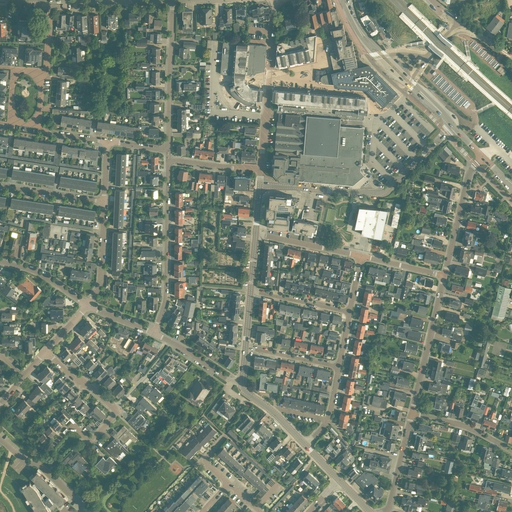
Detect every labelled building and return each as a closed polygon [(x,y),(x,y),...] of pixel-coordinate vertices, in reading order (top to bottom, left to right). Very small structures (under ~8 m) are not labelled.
[(306,0),(308,9),(308,8),(309,13),(307,14),(310,26),(319,25),(319,22),(331,20),(332,25),(330,26),(332,36),(329,37),(331,46),(334,46),(336,52),(330,53),(334,69),(344,67),(345,69),(350,68),(358,66),(352,41),(347,42),(343,25),(341,25),(340,21),(339,21),(336,8),(330,9),(329,7),(332,6),(330,0),(306,0)] [(259,18),(259,19),(259,21),(266,20),(265,15),(269,15),(268,7),(263,8),(263,6),(257,7),(259,18)] [(242,15),(246,15),(246,7),(235,7),(236,15),(237,15),(237,18),(242,18),(242,15)] [(254,19),(259,18),(257,7),(257,9),(252,10),(252,15),(247,15),(247,20),(253,19),(254,19)] [(211,24),(211,18),(211,8),(200,8),(201,24),(211,24)] [(232,22),(231,8),(223,9),(224,18),(219,18),(219,26),(224,25),(224,22),(232,22)] [(184,19),(184,27),(184,31),(187,31),(187,33),(191,33),(191,31),(191,19),(192,19),(192,10),(182,10),(183,19),(184,19)] [(130,20),(128,20),(125,20),(125,27),(129,27),(129,24),(132,24),(132,20),(138,20),(138,13),(129,13),(130,20)] [(155,17),(153,17),(153,13),(146,13),(145,21),(149,22),(149,24),(152,24),(152,20),(155,20),(155,17)] [(67,23),(67,15),(57,14),(56,29),(66,29),(67,23)] [(117,25),(118,25),(118,14),(107,14),(107,26),(113,26),(113,27),(117,27),(117,25)] [(90,32),(98,32),(98,15),(90,15),(90,32)] [(495,34),(503,23),(495,16),(486,27),(495,34)] [(152,20),(152,24),(149,24),(154,25),(154,28),(161,28),(161,20),(157,20),(157,17),(155,17),(155,20),(152,20)] [(287,28),(296,26),(294,18),(286,20),(286,21),(282,22),(283,28),(287,27),(287,28)] [(369,32),(371,31),(376,28),(376,27),(379,25),(375,19),(371,21),(366,24),(368,26),(365,27),(368,31),(368,30),(369,32)] [(31,38),(31,21),(19,20),(19,28),(18,29),(18,31),(19,31),(18,37),(31,38)] [(153,31),(151,31),(151,36),(150,36),(150,40),(154,40),(154,41),(160,41),(161,33),(154,33),(154,31),(153,31)] [(377,34),(381,40),(386,37),(381,31),(377,34)] [(309,36),(277,43),(275,66),(314,58),(316,35),(309,36)] [(88,42),(84,42),(81,42),(82,46),(77,47),(78,60),(78,63),(82,63),(82,54),(85,54),(85,50),(82,50),(82,47),(88,47),(88,42)] [(189,59),(189,48),(195,49),(196,43),(184,42),(183,48),(180,48),(180,56),(183,57),(184,57),(184,59),(184,60),(185,61),(186,61),(187,61),(188,61),(188,60),(189,59)] [(247,84),(247,83),(246,83),(247,83),(247,82),(247,81),(246,81),(246,80),(245,80),(245,79),(245,77),(245,75),(264,71),(264,69),(266,46),(247,44),(242,44),(223,42),(221,70),(220,74),(234,75),(234,76),(234,78),(234,79),(234,81),(235,83),(235,84),(228,85),(229,88),(230,90),(231,93),(233,95),(235,98),(237,100),(238,100),(241,102),(243,103),(246,104),(249,105),(252,106),(257,106),(256,106),(257,99),(262,100),(263,89),(257,88),(254,88),(253,88),(252,88),(251,87),(250,87),(249,86),(248,85),(247,84)] [(17,48),(3,48),(3,57),(1,57),(1,63),(14,64),(15,55),(16,55),(17,48)] [(41,64),(42,50),(33,49),(33,48),(27,48),(26,61),(35,62),(35,63),(41,64)] [(160,55),(149,55),(149,59),(150,59),(150,62),(150,64),(157,64),(157,62),(160,62),(160,55)] [(393,90),(367,64),(358,66),(350,68),(345,69),(344,67),(334,69),(335,73),(324,75),(323,75),(323,76),(322,76),(321,77),(321,78),(320,79),(320,80),(321,81),(321,82),(322,82),(322,83),(323,83),(324,83),(337,85),(337,86),(366,88),(370,92),(371,92),(376,97),(376,98),(382,104),(383,103),(388,108),(400,96),(393,90)] [(506,71),(500,66),(497,70),(503,75),(506,71)] [(73,78),(73,74),(69,74),(69,68),(58,67),(58,74),(67,75),(67,78),(73,78)] [(136,87),(126,87),(127,98),(130,98),(130,90),(136,89),(136,87)] [(276,152),(275,154),(301,156),(299,181),(353,185),(365,175),(361,171),(356,165),(360,161),(363,128),(341,126),(341,118),(363,120),(364,113),(367,114),(367,113),(368,108),(368,106),(367,104),(367,102),(366,99),(365,97),(310,93),(310,90),(309,90),(307,90),(307,92),(273,89),(272,101),(277,101),(276,112),(278,113),(276,152)] [(146,90),(146,96),(149,96),(149,100),(156,100),(156,97),(159,97),(159,96),(160,96),(160,93),(159,93),(159,90),(153,90),(146,90)] [(148,103),(148,106),(150,106),(150,111),(159,111),(159,103),(151,103),(148,103)] [(139,112),(139,116),(147,116),(147,119),(152,119),(152,123),(159,124),(159,115),(152,115),(148,115),(148,112),(139,112)] [(256,135),(256,128),(248,127),(248,125),(242,124),(242,130),(245,130),(244,134),(256,135)] [(138,129),(138,127),(134,127),(134,126),(128,126),(127,135),(132,136),(133,134),(137,135),(138,129)] [(158,136),(159,129),(150,128),(149,136),(158,136)] [(255,146),(255,139),(245,139),(245,143),(240,142),(240,147),(246,148),(246,145),(255,146)] [(201,156),(202,143),(199,143),(198,146),(196,146),(195,149),(194,156),(201,156)] [(185,153),(189,154),(190,151),(185,150),(185,145),(178,145),(177,153),(185,153)] [(441,151),(437,155),(443,161),(446,157),(442,153),(441,151)] [(301,156),(275,154),(274,154),(273,155),(272,171),(280,180),(295,182),(299,182),(299,181),(301,156)] [(137,155),(137,162),(142,162),(142,164),(145,164),(145,160),(141,160),(141,155),(137,155)] [(145,160),(145,164),(148,164),(148,169),(158,169),(158,162),(149,162),(149,160),(146,160),(145,160)] [(459,168),(460,168),(456,167),(456,166),(449,164),(448,165),(445,164),(444,169),(450,170),(450,172),(458,174),(458,173),(459,173),(460,169),(459,168)] [(190,179),(190,175),(187,174),(187,171),(180,170),(179,178),(186,179),(190,179)] [(149,171),(144,171),(144,176),(147,176),(146,183),(158,184),(158,176),(149,176),(149,171)] [(215,185),(215,191),(214,198),(218,198),(218,191),(218,186),(220,186),(225,186),(225,182),(224,182),(224,175),(218,175),(217,181),(217,185),(215,185)] [(238,176),(230,175),(229,189),(233,189),(233,187),(249,188),(250,177),(238,177),(238,176)] [(453,197),(454,192),(437,188),(436,191),(442,192),(442,193),(446,194),(446,196),(453,197)] [(474,198),(480,200),(479,202),(492,205),(495,202),(494,200),(492,200),(493,199),(486,193),(480,191),(479,192),(476,191),(474,198)] [(425,193),(424,200),(430,201),(434,202),(434,198),(437,198),(437,196),(436,195),(426,193),(425,193)] [(292,197),(292,196),(270,194),(269,206),(267,206),(266,216),(268,216),(267,227),(288,229),(289,218),(291,218),(293,208),(294,203),(295,198),(292,197)] [(451,206),(440,203),(440,204),(434,202),(430,201),(429,207),(427,206),(427,208),(430,209),(430,210),(435,211),(436,206),(441,207),(440,209),(450,211),(451,206)] [(157,213),(158,207),(154,207),(154,202),(149,202),(149,207),(150,207),(150,213),(154,213),(154,214),(156,214),(156,213),(157,213)] [(401,204),(395,203),(391,226),(396,227),(401,204)] [(470,213),(475,214),(474,215),(475,216),(476,216),(477,215),(479,215),(480,211),(483,212),(483,213),(489,214),(491,206),(485,204),(484,208),(481,207),(472,205),(471,208),(470,209),(469,211),(470,212),(470,213)] [(389,208),(378,207),(360,205),(359,213),(357,213),(356,219),(357,220),(356,226),(364,227),(362,233),(375,236),(383,237),(386,222),(388,222),(389,216),(388,215),(389,208)] [(249,216),(249,207),(239,206),(239,207),(235,207),(234,215),(238,215),(249,216)] [(493,212),(498,217),(496,218),(500,223),(504,219),(506,220),(508,218),(507,216),(498,207),(493,212)] [(435,215),(434,218),(433,222),(436,223),(435,226),(440,227),(441,224),(445,225),(446,224),(447,223),(446,222),(446,219),(442,217),(442,216),(435,215)] [(157,224),(152,224),(152,218),(146,218),(146,224),(145,224),(145,233),(157,233),(157,224)] [(312,223),(308,222),(306,221),(301,220),(294,219),(292,230),(299,232),(298,233),(302,234),(302,232),(305,233),(304,234),(305,234),(308,235),(308,234),(315,235),(318,224),(312,223)] [(479,226),(480,223),(468,221),(466,227),(475,229),(476,226),(479,226)] [(439,231),(431,230),(429,238),(427,245),(441,248),(443,241),(439,240),(439,239),(437,239),(439,231)] [(466,231),(464,237),(476,240),(477,236),(483,238),(484,233),(473,231),(473,233),(466,231)] [(34,248),(35,242),(37,233),(33,232),(28,232),(25,247),(34,248)] [(21,243),(23,234),(18,233),(17,237),(11,236),(9,246),(16,248),(17,242),(21,243)] [(244,249),(245,241),(239,241),(240,237),(233,237),(233,242),(236,242),(236,248),(244,249)] [(462,244),(470,246),(474,247),(473,249),(476,250),(480,251),(481,247),(475,245),(476,240),(464,237),(464,238),(463,238),(462,240),(463,241),(462,244)] [(406,258),(408,248),(398,246),(399,241),(395,240),(393,252),(396,253),(396,255),(406,258)] [(422,246),(415,244),(414,250),(419,252),(424,253),(425,247),(422,246)] [(188,253),(192,253),(192,250),(188,250),(188,248),(182,248),(182,245),(175,245),(175,251),(182,251),(184,251),(184,249),(188,250),(188,253)] [(154,259),(154,251),(151,251),(151,248),(142,247),(141,255),(146,255),(146,259),(154,259)] [(48,262),(50,251),(41,249),(40,254),(43,255),(42,261),(48,262)] [(461,249),(460,256),(461,256),(463,257),(463,256),(471,258),(472,256),(472,255),(473,252),(471,251),(467,250),(461,249)] [(440,255),(426,251),(424,261),(437,264),(440,255)] [(311,260),(311,263),(310,266),(314,267),(316,254),(309,253),(307,259),(311,260)] [(321,255),(319,261),(319,264),(327,266),(329,257),(321,255)] [(461,256),(460,260),(461,261),(461,262),(469,264),(476,266),(481,267),(481,265),(472,263),(473,258),(471,258),(463,256),(463,257),(461,256)] [(336,268),(339,269),(341,269),(342,265),(339,264),(340,259),(332,257),(331,263),(337,264),(336,268)] [(343,270),(344,270),(346,270),(351,271),(351,268),(353,262),(345,260),(343,270)] [(112,271),(121,271),(121,262),(112,262),(112,271)] [(467,276),(469,269),(457,266),(455,273),(467,276)] [(490,270),(476,266),(474,274),(478,275),(477,278),(481,279),(482,276),(485,277),(486,274),(490,275),(491,270),(490,270)] [(376,275),(378,269),(370,267),(368,273),(376,275)] [(391,274),(385,272),(385,270),(378,269),(376,275),(375,279),(383,281),(389,282),(391,274)] [(395,283),(395,282),(400,283),(401,280),(402,275),(395,273),(394,278),(393,278),(391,282),(395,283)] [(157,276),(153,276),(154,274),(146,274),(146,276),(146,279),(149,279),(148,283),(157,284),(157,276)] [(271,275),(269,275),(263,275),(262,281),(268,281),(268,284),(274,284),(274,280),(271,279),(271,275)] [(32,300),(41,289),(37,286),(37,287),(25,277),(17,286),(24,292),(25,290),(30,294),(29,296),(28,297),(32,300)] [(433,281),(425,279),(421,278),(419,284),(432,287),(433,281)] [(291,289),(292,283),(293,280),(286,279),(285,288),(291,289)] [(122,299),(123,281),(116,281),(115,284),(113,284),(113,291),(118,291),(118,299),(122,299)] [(123,281),(122,299),(127,299),(127,291),(133,292),(133,290),(136,290),(136,285),(128,285),(128,282),(123,282),(123,281)] [(299,282),(297,291),(303,292),(305,282),(299,281),(299,282)] [(305,282),(303,292),(309,293),(311,283),(305,282)] [(340,285),(343,286),(342,289),(341,289),(340,293),(339,300),(345,301),(346,294),(344,294),(345,290),(344,289),(345,287),(349,288),(350,284),(341,282),(340,285)] [(462,293),(463,289),(465,290),(464,291),(471,293),(473,287),(464,285),(463,287),(453,284),(451,291),(462,293)] [(15,290),(8,285),(1,294),(9,299),(15,290)] [(499,285),(492,314),(502,318),(504,318),(509,297),(511,289),(499,285)] [(321,296),(323,287),(319,286),(319,288),(316,288),(315,295),(321,296)] [(403,287),(400,286),(398,294),(395,293),(394,297),(397,297),(397,298),(400,298),(403,287)] [(329,287),(327,297),(333,298),(334,290),(335,288),(329,287)] [(373,299),(373,301),(376,301),(377,298),(373,297),(374,296),(371,296),(372,292),(365,291),(364,297),(373,299)] [(420,293),(417,293),(416,299),(419,299),(418,300),(423,301),(428,302),(429,302),(429,301),(430,300),(429,299),(430,295),(425,294),(420,293)] [(157,308),(158,296),(150,296),(149,308),(157,308)] [(49,302),(51,302),(51,303),(56,303),(56,305),(63,305),(63,303),(64,303),(64,300),(63,300),(63,298),(56,298),(56,300),(51,300),(50,299),(51,298),(49,297),(40,307),(44,307),(49,302)] [(184,300),(177,299),(177,301),(176,304),(178,305),(176,308),(168,323),(172,325),(181,306),(183,304),(184,300)] [(459,301),(450,299),(449,299),(449,301),(449,302),(449,305),(452,306),(452,307),(457,308),(460,309),(462,302),(459,301)] [(184,315),(193,317),(196,302),(187,300),(184,315)] [(285,313),(287,305),(280,304),(279,312),(285,313)] [(427,307),(419,305),(415,304),(413,310),(425,313),(427,307)] [(287,305),(285,313),(292,315),(294,306),(287,305)] [(181,306),(172,325),(176,326),(183,312),(183,311),(184,308),(181,306)] [(294,306),(292,315),(299,316),(300,308),(294,306)] [(309,318),(310,310),(304,309),(302,317),(309,318)] [(18,314),(18,310),(10,310),(10,313),(2,313),(2,320),(12,320),(12,314),(18,314)] [(51,310),(51,320),(55,320),(57,320),(57,317),(63,317),(63,310),(51,310)] [(310,310),(309,318),(315,319),(317,311),(310,310)] [(399,313),(391,311),(390,317),(398,319),(399,313)] [(319,323),(322,323),(328,324),(328,321),(328,320),(329,314),(321,312),(320,319),(320,318),(319,323)] [(457,323),(459,315),(447,312),(445,320),(457,323)] [(334,315),(332,321),(332,324),(336,325),(336,326),(339,326),(342,317),(334,315)] [(422,328),(424,321),(412,318),(410,326),(422,328)] [(55,320),(51,320),(51,323),(47,323),(47,322),(42,322),(42,323),(40,323),(40,330),(42,330),(42,331),(47,331),(47,330),(52,330),(52,327),(57,327),(57,323),(55,323),(55,320)] [(86,325),(85,326),(92,333),(96,328),(89,322),(88,323),(87,322),(85,324),(86,325)] [(14,334),(17,334),(18,333),(18,330),(17,329),(17,323),(10,323),(10,326),(4,326),(4,329),(2,329),(2,334),(14,334)] [(359,323),(357,330),(366,331),(366,333),(370,334),(370,330),(367,329),(368,325),(365,325),(359,323)] [(87,337),(92,333),(85,326),(84,327),(83,326),(81,328),(82,329),(80,331),(87,337)] [(116,333),(114,335),(119,337),(120,334),(121,335),(120,336),(122,337),(123,335),(127,337),(130,331),(119,326),(116,333)] [(274,336),(274,330),(268,330),(269,327),(258,326),(257,340),(265,340),(265,334),(270,334),(270,336),(274,336)] [(451,330),(443,328),(443,329),(442,329),(442,331),(442,335),(450,337),(450,336),(453,337),(452,339),(461,341),(462,335),(461,334),(462,330),(455,329),(454,332),(451,331),(451,330)] [(419,341),(421,333),(409,330),(407,338),(419,341)] [(202,334),(199,332),(197,335),(196,337),(198,338),(196,341),(201,345),(205,339),(203,338),(204,334),(202,333),(202,334)] [(289,346),(290,340),(286,339),(287,336),(283,335),(281,345),(289,346)] [(79,336),(74,340),(82,348),(84,346),(85,347),(87,345),(86,343),(84,342),(85,341),(79,336)] [(33,344),(35,344),(35,338),(30,338),(30,341),(26,341),(26,352),(33,352),(33,344)] [(91,339),(88,341),(91,345),(97,350),(100,347),(99,346),(96,344),(91,339)] [(206,348),(210,342),(205,339),(201,345),(201,346),(202,347),(203,346),(206,348)] [(74,340),(70,345),(77,352),(82,348),(74,340)] [(133,352),(138,344),(133,340),(127,349),(133,352)] [(211,352),(215,346),(216,344),(211,340),(210,343),(210,342),(206,348),(211,352)] [(355,340),(354,346),(361,347),(363,348),(363,349),(366,350),(367,347),(370,348),(371,345),(364,343),(362,343),(362,341),(355,340)] [(147,354),(152,346),(145,342),(142,348),(144,349),(142,352),(147,354)] [(416,354),(418,345),(407,342),(405,351),(416,354)] [(438,349),(443,351),(448,352),(450,345),(445,343),(439,342),(438,349)] [(333,343),(332,346),(328,345),(328,347),(325,347),(325,350),(327,351),(326,354),(334,356),(336,344),(333,343)] [(151,358),(152,357),(153,354),(155,355),(158,350),(152,346),(147,354),(146,356),(151,358)] [(70,356),(74,361),(79,366),(83,362),(79,357),(73,352),(71,353),(67,348),(61,354),(67,359),(70,356)] [(235,354),(236,350),(225,349),(225,354),(229,355),(229,357),(229,356),(224,363),(227,365),(226,365),(227,365),(230,367),(235,360),(234,360),(235,354)] [(352,356),(351,362),(360,364),(367,366),(369,366),(369,364),(364,363),(364,361),(360,360),(360,361),(358,361),(359,357),(352,356)] [(164,367),(169,371),(170,372),(173,367),(172,367),(175,363),(178,365),(177,367),(183,371),(188,366),(177,359),(176,359),(175,359),(172,357),(171,358),(169,357),(165,362),(167,364),(164,367)] [(275,366),(276,360),(267,358),(267,359),(264,358),(255,357),(254,368),(266,369),(266,368),(268,368),(269,366),(269,367),(269,365),(275,366)] [(398,371),(399,368),(402,368),(402,369),(411,371),(414,362),(404,360),(405,358),(398,357),(397,361),(398,361),(397,366),(392,365),(391,369),(398,371)] [(98,367),(102,363),(98,359),(95,362),(91,359),(86,364),(91,370),(96,365),(98,367)] [(442,371),(442,370),(443,366),(440,366),(441,361),(435,360),(433,369),(442,371)] [(287,370),(288,363),(282,361),(281,364),(278,364),(276,372),(280,372),(280,368),(287,370)] [(358,373),(362,373),(363,370),(359,369),(360,364),(351,362),(350,369),(359,371),(358,373)] [(114,373),(120,367),(121,366),(119,363),(112,371),(114,373)] [(43,370),(49,377),(54,372),(53,372),(54,371),(49,365),(48,366),(47,366),(43,370)] [(105,377),(114,368),(111,366),(107,371),(102,365),(95,373),(100,378),(103,376),(105,377)] [(304,374),(306,366),(300,365),(298,373),(304,374)] [(311,389),(313,378),(311,378),(311,377),(311,376),(313,368),(306,366),(304,374),(309,375),(308,377),(308,381),(309,382),(308,388),(311,389)] [(169,371),(164,367),(163,369),(161,368),(159,371),(158,371),(157,371),(150,378),(156,383),(160,379),(158,377),(160,375),(164,378),(163,379),(170,384),(174,379),(168,374),(169,372),(170,372),(169,371)] [(478,367),(475,375),(483,377),(486,369),(478,367)] [(322,378),(324,370),(318,369),(316,377),(322,378)] [(358,373),(359,371),(350,369),(348,375),(358,377),(358,373)] [(452,373),(443,371),(442,370),(442,371),(433,369),(431,377),(436,378),(436,381),(449,384),(450,381),(444,380),(445,376),(447,376),(447,374),(452,375),(452,373)] [(41,383),(51,392),(53,390),(49,385),(45,381),(49,377),(43,370),(38,375),(43,380),(41,383)] [(324,370),(322,378),(329,379),(331,371),(324,370)] [(132,379),(130,377),(131,376),(127,373),(126,373),(123,376),(129,382),(132,379)] [(277,391),(278,384),(266,383),(266,381),(267,380),(268,378),(266,376),(267,374),(261,373),(259,389),(265,389),(274,390),(273,391),(277,391)] [(113,378),(115,377),(112,374),(111,376),(104,382),(110,388),(116,381),(113,378)] [(410,379),(398,376),(394,376),(393,376),(393,378),(392,379),(392,380),(392,381),(392,382),(396,383),(396,385),(408,387),(410,379)] [(476,379),(470,377),(467,388),(473,389),(476,379)] [(62,380),(58,385),(55,388),(58,390),(59,388),(64,393),(62,394),(64,393),(69,387),(65,382),(64,383),(62,381),(62,380)] [(122,394),(126,389),(121,384),(123,383),(120,380),(117,383),(119,385),(113,391),(117,395),(117,394),(119,396),(121,393),(122,394)] [(199,405),(210,389),(198,380),(187,396),(199,405)] [(449,385),(449,384),(436,381),(442,382),(441,385),(430,383),(428,391),(439,393),(445,394),(447,385),(449,385)] [(34,390),(42,398),(46,394),(48,395),(51,392),(41,383),(34,390)] [(156,402),(163,395),(155,387),(154,388),(149,384),(142,391),(150,399),(152,397),(156,402)] [(64,393),(62,394),(64,397),(66,395),(71,399),(69,401),(76,393),(71,389),(69,387),(64,393)] [(32,403),(35,405),(37,402),(36,401),(40,396),(42,398),(34,390),(29,395),(35,400),(32,403)] [(76,393),(69,401),(71,403),(73,401),(77,405),(83,400),(78,395),(78,396),(76,394),(76,393)] [(405,397),(387,393),(386,397),(389,397),(393,398),(392,405),(396,406),(398,400),(404,401),(405,397)] [(374,395),(371,405),(386,408),(386,405),(380,404),(381,401),(382,397),(374,395)] [(157,409),(155,407),(144,397),(139,401),(141,403),(139,405),(138,404),(136,407),(138,409),(142,413),(145,410),(144,409),(146,407),(153,414),(157,409)] [(289,406),(291,398),(284,397),(282,404),(289,406)] [(436,397),(435,398),(435,399),(435,400),(434,407),(433,407),(440,409),(441,408),(445,409),(447,403),(443,402),(444,399),(436,397)] [(291,398),(289,406),(296,407),(297,399),(291,398)] [(297,399),(296,407),(302,409),(304,401),(297,399)] [(20,404),(26,411),(31,406),(32,407),(35,405),(32,403),(30,405),(25,400),(20,404)] [(84,414),(85,413),(90,408),(89,407),(90,407),(85,402),(83,400),(77,405),(75,407),(78,410),(80,408),(84,412),(83,413),(84,414)] [(226,402),(224,401),(221,406),(218,404),(214,410),(222,416),(230,405),(229,404),(229,403),(228,402),(227,402),(226,402)] [(304,401),(302,409),(309,410),(310,402),(304,401)] [(310,402),(309,410),(315,411),(317,404),(310,402)] [(455,402),(453,408),(452,411),(455,412),(455,414),(462,416),(464,408),(462,408),(463,404),(455,402)] [(22,415),(26,411),(20,404),(15,409),(16,410),(14,412),(21,419),(23,416),(22,415)] [(317,404),(315,411),(322,413),(324,405),(317,404)] [(95,416),(101,410),(96,405),(92,410),(90,408),(85,413),(89,417),(92,414),(95,416)] [(231,406),(230,405),(222,416),(224,413),(229,417),(227,420),(230,422),(234,416),(232,414),(235,410),(234,408),(234,407),(233,406),(232,406),(231,406)] [(483,413),(486,406),(482,405),(480,409),(475,407),(474,408),(472,407),(469,412),(472,414),(470,418),(477,421),(478,417),(481,418),(483,413)] [(57,415),(65,422),(69,418),(71,416),(63,408),(61,411),(63,413),(59,417),(57,415)] [(142,413),(138,409),(137,411),(128,421),(137,430),(145,421),(148,424),(150,421),(148,418),(147,420),(140,414),(142,413)] [(101,410),(95,416),(98,419),(95,423),(99,426),(103,422),(101,420),(106,415),(101,410)] [(400,419),(402,411),(396,410),(395,415),(390,414),(390,417),(394,418),(400,419)] [(340,419),(352,422),(352,421),(347,420),(349,414),(341,412),(340,419)] [(494,415),(490,414),(489,417),(485,416),(484,418),(482,425),(488,427),(491,418),(492,419),(494,415)] [(50,422),(58,429),(63,425),(62,424),(64,422),(65,422),(57,415),(55,417),(57,419),(53,424),(51,422),(50,422)] [(238,431),(239,431),(242,429),(245,432),(249,427),(254,422),(247,416),(243,421),(242,420),(237,425),(239,426),(236,428),(236,430),(238,431)] [(491,418),(488,427),(494,429),(496,423),(490,420),(491,418)] [(352,422),(340,419),(338,425),(344,426),(346,428),(347,429),(344,431),(349,437),(353,431),(353,430),(352,428),(352,427),(352,425),(352,423),(352,422)] [(45,430),(52,436),(56,431),(58,429),(50,422),(44,428),(45,430)] [(387,422),(385,428),(397,431),(398,429),(399,426),(398,426),(399,425),(397,424),(397,423),(393,423),(387,422)] [(86,426),(88,429),(92,433),(95,430),(88,424),(86,426)] [(257,434),(260,436),(267,428),(262,424),(257,429),(256,428),(254,431),(252,429),(247,434),(250,437),(247,440),(249,442),(257,434)] [(436,437),(437,432),(431,431),(432,427),(428,426),(428,425),(420,424),(418,430),(426,432),(429,433),(428,435),(436,437)] [(203,428),(212,436),(217,431),(209,425),(206,428),(204,427),(203,428)] [(113,436),(115,438),(118,441),(120,439),(125,443),(130,438),(134,442),(137,438),(124,426),(116,433),(113,436)] [(52,436),(45,430),(44,428),(42,431),(44,433),(39,437),(45,443),(50,438),(51,436),(52,436)] [(199,432),(208,441),(212,436),(203,428),(204,430),(202,433),(200,431),(199,432)] [(267,438),(272,433),(267,428),(260,436),(260,437),(262,434),(265,436),(262,439),(265,441),(260,446),(263,449),(268,443),(266,441),(268,439),(267,438)] [(397,433),(397,431),(385,428),(384,434),(390,436),(390,437),(394,437),(396,437),(396,436),(397,436),(397,433)] [(235,442),(239,438),(229,429),(226,433),(235,442)] [(193,436),(204,445),(208,441),(199,432),(198,433),(200,435),(197,438),(194,435),(193,436)] [(458,442),(459,442),(461,435),(454,434),(452,440),(458,442)] [(377,436),(374,435),(373,442),(383,444),(382,448),(393,450),(393,449),(394,450),(394,447),(395,442),(389,441),(389,440),(384,439),(385,438),(377,437),(377,436)] [(428,437),(424,436),(417,435),(416,441),(432,445),(432,443),(427,442),(428,437)] [(189,440),(198,449),(202,445),(204,446),(204,445),(193,436),(193,437),(195,438),(192,441),(190,439),(189,440)] [(276,450),(282,443),(277,437),(273,441),(270,444),(271,444),(268,447),(273,451),(275,449),(276,450)] [(469,449),(472,439),(465,437),(463,444),(459,443),(458,449),(463,450),(463,447),(469,449)] [(129,451),(118,441),(115,438),(105,448),(115,457),(116,456),(117,457),(123,451),(126,454),(129,451)] [(345,447),(348,444),(343,438),(340,441),(345,447)] [(185,445),(194,454),(198,449),(189,440),(188,441),(190,443),(188,446),(186,444),(185,445)] [(328,452),(336,445),(334,443),(331,440),(324,448),(328,452)] [(425,450),(426,446),(431,447),(432,445),(416,441),(414,447),(425,450)] [(194,454),(185,445),(184,446),(186,448),(183,451),(181,449),(180,450),(182,453),(183,452),(190,459),(194,454)] [(336,445),(328,452),(333,457),(340,450),(338,447),(336,445)] [(345,469),(351,463),(354,461),(347,454),(352,450),(349,447),(335,459),(340,464),(339,465),(341,467),(342,466),(345,469)] [(480,456),(484,457),(483,461),(486,462),(485,462),(491,464),(494,453),(488,452),(489,449),(482,447),(480,456)] [(223,458),(228,452),(223,448),(218,453),(223,458)] [(284,462),(293,453),(288,448),(283,454),(285,456),(282,460),(284,462)] [(86,467),(89,464),(82,456),(83,455),(78,450),(73,455),(71,452),(64,460),(67,463),(67,462),(73,468),(80,474),(86,467)] [(228,452),(223,458),(227,462),(233,456),(228,452)] [(373,471),(373,472),(379,475),(380,470),(384,471),(384,470),(388,471),(391,459),(364,452),(360,466),(365,467),(365,468),(372,470),(372,471),(373,471)] [(272,453),(266,459),(269,463),(269,462),(273,459),(275,456),(272,453)] [(115,466),(117,463),(109,456),(106,460),(103,457),(95,465),(99,468),(100,467),(106,472),(113,465),(115,466)] [(233,456),(227,462),(232,466),(237,460),(233,456)] [(297,470),(303,463),(298,459),(289,469),(292,472),(295,468),(297,470)] [(454,461),(446,459),(444,471),(451,473),(454,461)] [(237,460),(232,466),(233,467),(232,467),(234,469),(235,468),(236,470),(242,464),(237,460)] [(499,472),(511,474),(511,470),(498,467),(499,463),(492,461),(490,470),(497,471),(499,472)] [(276,463),(273,466),(279,472),(282,469),(281,467),(277,464),(276,463)] [(242,464),(236,470),(241,474),(248,467),(247,467),(246,468),(242,464)] [(248,467),(241,474),(242,473),(247,477),(252,471),(248,467)] [(420,474),(421,469),(415,467),(414,470),(409,469),(407,476),(416,478),(417,473),(420,474)] [(359,472),(357,470),(356,471),(353,468),(348,473),(353,478),(354,477),(356,480),(363,473),(361,470),(359,472)] [(66,498),(37,471),(31,477),(60,505),(66,498)] [(252,471),(247,477),(251,481),(257,475),(252,471)] [(308,483),(314,477),(309,472),(303,478),(308,483)] [(364,472),(363,472),(363,473),(356,480),(355,480),(367,492),(374,485),(379,480),(372,473),(364,472)] [(296,474),(290,481),(292,484),(296,479),(300,474),(298,473),(297,474),(296,474)] [(204,477),(203,478),(200,475),(197,479),(202,483),(201,484),(205,488),(208,485),(211,488),(213,486),(208,481),(208,482),(207,481),(204,477)] [(257,475),(251,481),(256,485),(261,480),(257,475)] [(314,477),(308,483),(313,488),(319,481),(314,477)] [(201,490),(205,494),(207,492),(204,489),(205,488),(201,484),(202,483),(197,479),(194,482),(201,489),(201,490)] [(261,480),(256,485),(261,490),(261,489),(263,487),(265,485),(266,484),(261,480)] [(485,487),(482,486),(469,483),(468,490),(481,493),(481,492),(495,495),(497,490),(509,493),(511,486),(487,480),(485,487)] [(50,511),(36,489),(32,485),(30,482),(22,487),(36,511),(50,511)] [(195,491),(199,495),(202,492),(205,494),(201,490),(201,489),(194,482),(191,485),(196,490),(195,491)] [(424,495),(426,488),(422,487),(422,485),(409,482),(406,482),(404,488),(411,490),(412,487),(415,487),(416,486),(422,487),(421,491),(417,490),(416,493),(424,495)] [(194,497),(199,501),(201,499),(198,496),(199,495),(195,491),(196,490),(191,485),(188,489),(195,496),(194,497)] [(378,489),(374,485),(367,492),(375,500),(383,493),(383,489),(381,486),(378,489)] [(309,498),(306,495),(309,491),(305,487),(303,489),(302,489),(301,490),(301,491),(300,492),(307,499),(309,498)] [(189,497),(193,501),(196,498),(199,501),(194,497),(195,496),(188,489),(185,492),(189,496),(189,497)] [(188,503),(193,507),(195,505),(192,503),(193,501),(189,497),(189,496),(185,492),(181,495),(189,502),(188,503)] [(485,509),(488,510),(488,507),(486,506),(487,503),(489,503),(491,496),(484,494),(483,495),(480,494),(477,507),(485,509)] [(183,504),(187,508),(190,505),(193,507),(188,503),(189,502),(181,495),(178,498),(183,503),(183,504)] [(307,500),(302,495),(297,499),(303,504),(307,500)] [(417,506),(417,505),(423,506),(424,499),(418,498),(417,501),(411,499),(411,496),(408,495),(406,498),(403,497),(402,498),(402,499),(401,500),(402,501),(402,502),(409,503),(409,504),(417,506)] [(330,511),(333,509),(341,501),(338,497),(329,506),(325,509),(327,511),(330,511)] [(183,511),(184,511),(188,511),(189,511),(186,509),(187,508),(183,504),(183,503),(178,498),(175,502),(182,508),(181,509),(183,511)] [(225,503),(231,508),(235,503),(229,498),(225,503)] [(303,504),(297,499),(293,504),(299,509),(303,504)] [(506,508),(507,502),(499,500),(493,499),(492,503),(498,505),(497,507),(501,507),(500,510),(505,511),(505,508),(506,508)] [(176,510),(177,511),(181,511),(183,511),(181,509),(182,508),(175,502),(174,501),(171,504),(176,509),(176,510)] [(330,511),(335,511),(337,511),(336,510),(338,508),(340,509),(345,504),(341,501),(333,509),(330,511)] [(444,511),(452,511),(455,502),(448,501),(444,511)] [(414,511),(415,511),(417,506),(409,504),(409,503),(402,502),(401,504),(404,505),(403,509),(414,511)] [(221,508),(225,511),(227,511),(231,508),(225,503),(221,508)]
